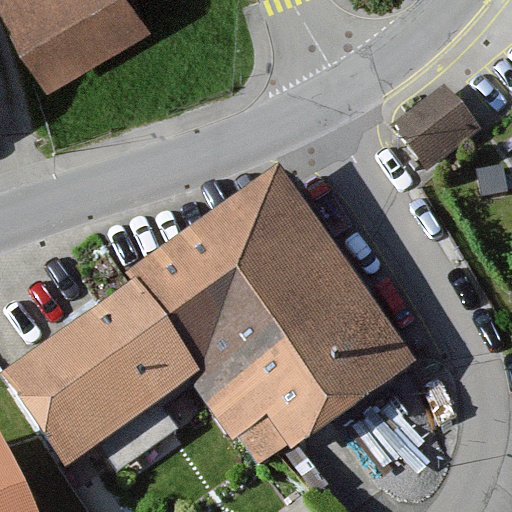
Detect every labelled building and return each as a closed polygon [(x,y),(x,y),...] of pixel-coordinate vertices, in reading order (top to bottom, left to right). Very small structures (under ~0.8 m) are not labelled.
[(148,22),(135,0),(0,0),(0,3),(45,81),(148,22)] [(446,96),(388,133),(417,177),(474,140),(446,96)] [(290,196),(140,308),(199,386),(348,274),(290,196)] [(348,274),(199,386),(266,479),(418,368),(348,274)] [(199,386),(140,308),(15,396),(74,479),(199,386)] [(0,511),(26,511),(0,453),(0,511)]
